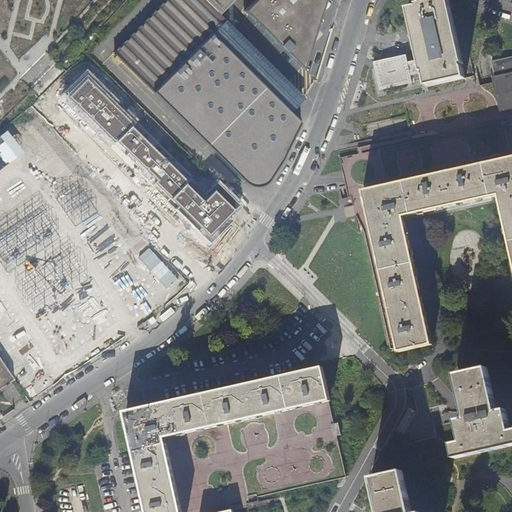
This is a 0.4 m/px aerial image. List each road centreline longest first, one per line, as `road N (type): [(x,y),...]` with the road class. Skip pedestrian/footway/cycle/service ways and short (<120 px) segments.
road 1 (residential): [(343,511),(388,431),(401,399),(398,384),(253,239)]
road 2 (residential): [(253,239),(186,313),(5,437)]
road 3 (residential): [(361,0),(322,120),(253,239)]
road 4 (unknown): [(208,290),(171,230),(46,107)]
